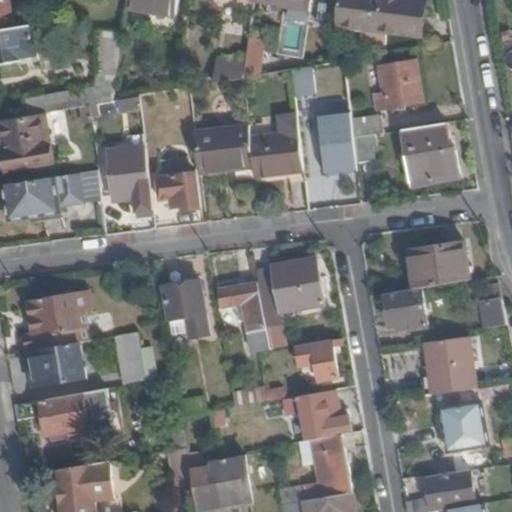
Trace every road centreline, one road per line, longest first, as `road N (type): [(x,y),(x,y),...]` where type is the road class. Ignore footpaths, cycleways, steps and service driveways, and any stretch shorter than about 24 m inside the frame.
road 1 (residential): [(0,268),(332,224)]
road 2 (residential): [(332,224),(395,511)]
road 3 (residential): [(498,208),(464,0)]
road 4 (residential): [(332,224),(498,208)]
